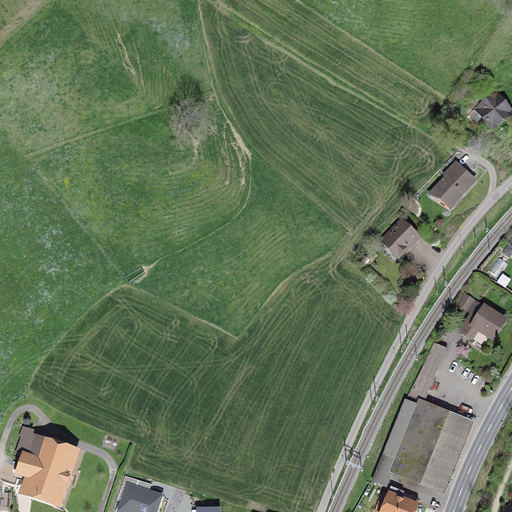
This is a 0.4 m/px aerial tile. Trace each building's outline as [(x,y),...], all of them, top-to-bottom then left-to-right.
[(493,123),(495,125),(510,114),(496,96),(478,110),(487,121),(486,121),(487,123),(488,122),(490,125),(493,123)] [(475,182),(461,169),(451,179),(448,176),(433,191),(439,196),(443,196),(452,205),(475,182)] [(400,245),(405,250),(417,238),(401,222),(383,241),(394,252),(400,245)] [(464,294),(460,307),(468,310),(472,297),(464,294)] [(504,321),(474,301),(468,311),(472,313),(459,332),(467,337),(473,326),(492,339),(504,321)] [(420,373),(434,379),(447,350),(434,343),(421,371),(420,373)] [(392,470),(392,469),(417,405),(422,407),(434,379),(420,373),(406,401),(373,482),(387,488),(393,470),(392,470)] [(447,417),(422,407),(417,405),(392,469),(421,480),(447,417)] [(62,484),(72,453),(31,440),(32,432),(22,427),(19,436),(23,437),(17,454),(23,457),(17,474),(31,479),(26,493),(59,504),(65,485),(62,484)] [(156,511),(163,495),(126,482),(116,511),(118,511),(156,511)] [(382,511),(412,511),(415,507),(390,496),(382,511)]
